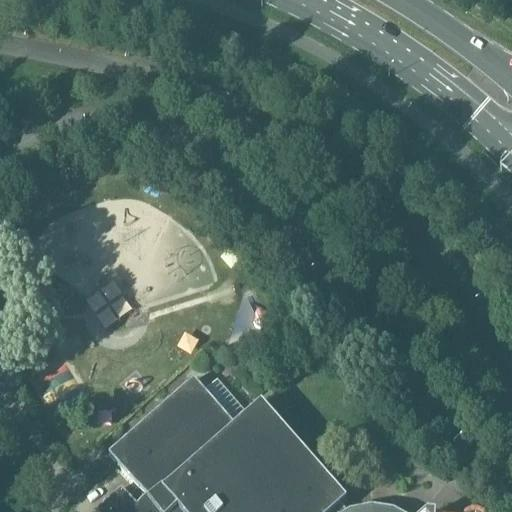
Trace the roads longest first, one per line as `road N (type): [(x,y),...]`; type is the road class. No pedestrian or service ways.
road 1 (secondary): [(282,0),(342,27),(511,152)]
road 2 (secondary): [(511,85),(399,0)]
